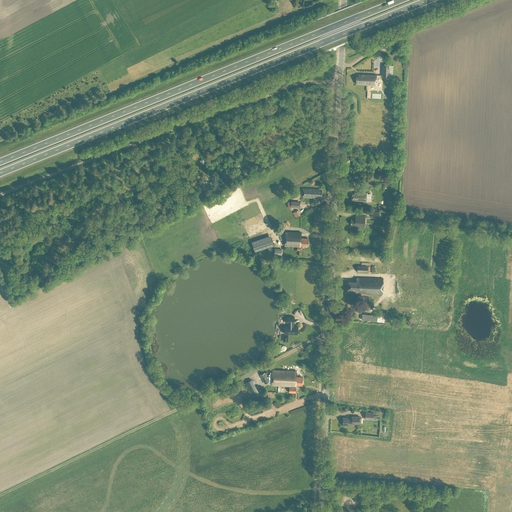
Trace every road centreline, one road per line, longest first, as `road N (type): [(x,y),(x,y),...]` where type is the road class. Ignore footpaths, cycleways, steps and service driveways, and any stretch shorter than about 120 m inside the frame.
road 1 (tertiary): [(321,511),(343,0)]
road 2 (trunk): [(0,173),(428,0)]
road 3 (trunk): [(399,0),(0,161)]
road 4 (track): [(328,333),(0,494)]
road 5 (track): [(340,82),(281,87),(0,193)]
road 6 (track): [(101,511),(115,465),(139,446),(219,486),(290,492),(322,485)]
